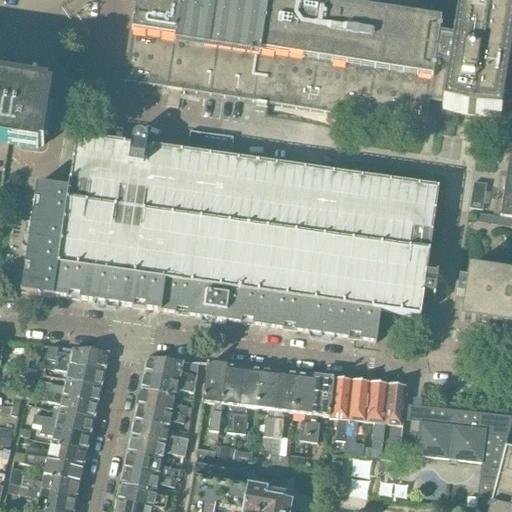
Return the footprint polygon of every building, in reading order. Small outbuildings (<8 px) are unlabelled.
[(136,0),(123,84),(192,94),(257,104),(256,108),(265,109),(266,106),(424,131),(429,102),(443,104),(441,112),(471,119),(500,121),(501,114),(511,115),(511,136),(500,217),(511,219),(511,0),(427,0),(425,4),(422,8),(428,9),(426,21),(292,0),(136,0)] [(0,144),(37,150),(38,147),(42,148),(45,128),(51,90),(46,89),(47,86),(0,78),(0,144)] [(75,137),(68,190),(56,267),(165,282),(272,298),(380,313),(415,318),(433,188),(191,154),(165,150),(95,139),(75,137)] [(473,184),(469,210),(482,212),(486,186),(473,184)] [(20,294),(52,299),(56,267),(68,190),(36,185),(20,294)] [(475,224),(511,229),(511,220),(476,215),(475,224)] [(52,299),(114,308),(160,314),(165,282),(56,267),(52,299)] [(463,300),(460,322),(511,330),(511,276),(468,269),(463,300)] [(160,314),(268,329),(272,298),(165,282),(160,314)] [(376,345),(380,313),(272,298),(268,329),(376,345)] [(416,331),(415,339),(423,340),(424,332),(416,331)] [(49,349),(46,363),(103,375),(107,356),(71,352),(69,359),(58,357),(59,350),(49,349)] [(146,360),(143,376),(197,387),(197,386),(202,387),(204,367),(191,365),(190,377),(181,375),(183,365),(183,364),(146,360)] [(23,361),(21,369),(27,371),(38,373),(39,366),(29,363),(29,362),(23,361)] [(46,363),(44,372),(53,373),(65,376),(64,383),(99,391),(103,375),(46,363)] [(207,367),(206,368),(201,406),(214,407),(213,415),(209,415),(207,435),(217,436),(221,408),(225,369),(207,367)] [(243,371),(225,369),(221,408),(231,409),(230,417),(228,417),(226,437),(235,438),(243,371)] [(262,373),(243,371),(235,438),(245,439),(247,419),(244,419),(245,411),(257,412),(262,373)] [(279,375),(262,373),(257,412),(267,414),(266,421),(264,421),(259,466),(256,466),(255,475),(268,477),(279,375)] [(297,377),(279,375),(268,477),(287,479),(289,459),(272,457),(274,442),(281,443),(283,423),(280,423),(281,415),(293,416),(297,377)] [(143,376),(140,392),(176,399),(177,392),(189,394),(196,396),(197,387),(143,376)] [(315,379),(297,377),(293,416),(304,418),(303,425),(300,425),(298,444),(308,446),(315,379)] [(334,381),(315,379),(308,446),(317,447),(319,427),(316,427),(317,419),(329,421),(334,381)] [(352,383),(334,381),(329,421),(338,422),(335,443),(344,444),(352,383)] [(42,386),(40,394),(96,407),(99,391),(64,383),(62,391),(50,388),(42,386)] [(344,444),(343,456),(361,458),(362,448),(356,448),(358,423),(365,424),(370,385),(352,383),(344,444)] [(387,387),(370,385),(365,424),(374,425),(372,449),(362,448),(361,458),(379,461),(387,387)] [(405,389),(387,387),(379,461),(396,463),(405,389)] [(421,409),(421,406),(405,404),(407,389),(405,389),(396,463),(398,463),(402,429),(403,429),(404,422),(420,424),(416,459),(480,466),(475,511),(487,511),(504,448),(511,419),(421,409)] [(140,392),(136,407),(184,418),(193,419),(195,409),(186,407),(186,409),(174,406),(176,399),(140,392)] [(40,394),(38,403),(46,405),(58,407),(57,414),(93,422),(96,407),(40,394)] [(136,407),(133,423),(169,431),(171,424),(182,426),(184,418),(136,407)] [(19,410),(12,409),(2,409),(1,415),(11,417),(17,418),(19,410)] [(35,416),(33,425),(41,427),(89,438),(93,422),(57,414),(55,421),(43,418),(35,416)] [(133,423),(130,439),(187,451),(189,442),(179,440),(168,438),(169,431),(133,423)] [(41,427),(39,436),(52,439),(50,446),(86,454),(89,438),(41,427)] [(130,439),(126,455),(162,463),(164,456),(175,458),(185,460),(187,451),(130,439)] [(0,451),(3,452),(10,454),(11,445),(5,444),(0,442),(0,451)] [(15,454),(15,455),(82,469),(86,454),(50,446),(49,453),(36,450),(28,448),(26,457),(15,454)] [(232,462),(234,450),(218,448),(217,460),(232,462)] [(511,511),(511,449),(504,448),(487,511),(511,511)] [(198,451),(197,458),(215,460),(215,453),(198,451)] [(235,453),(234,464),(251,465),(252,455),(235,453)] [(126,455),(123,470),(177,482),(177,479),(180,480),(181,475),(172,473),(172,472),(161,470),(162,463),(126,455)] [(20,464),(20,465),(33,468),(45,471),(43,477),(79,485),(82,469),(22,456),(20,464)] [(289,470),(304,472),(306,460),(290,458),(289,470)] [(313,462),(311,473),(322,474),(324,463),(313,462)] [(329,484),(339,485),(342,465),(331,464),(329,484)] [(288,511),(290,506),(284,505),(285,497),(222,486),(225,471),(195,466),(186,511),(288,511)] [(123,470),(120,486),(155,494),(157,487),(169,490),(175,491),(177,482),(123,470)] [(22,488),(25,474),(12,471),(10,486),(22,488)] [(29,482),(27,491),(76,501),(79,485),(43,477),(42,484),(29,482)] [(120,486),(116,502),(160,511),(176,511),(178,507),(166,504),(154,502),(155,494),(120,486)] [(27,491),(26,498),(38,502),(37,509),(49,511),(73,511),(76,501),(27,491)] [(160,511),(116,502),(114,511),(160,511)]
